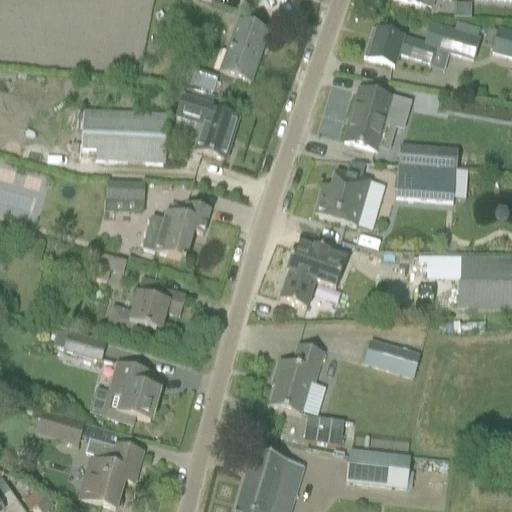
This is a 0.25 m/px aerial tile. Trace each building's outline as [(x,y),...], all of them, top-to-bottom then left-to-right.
[(450,0),(388,0),(431,13),(434,0),(438,0),(450,3),(450,0)] [(267,35),(248,28),(236,24),(217,76),(249,87),(267,35)] [(455,26),(453,35),(476,42),(478,33),(455,26)] [(367,44),(362,62),(386,69),(392,71),(396,58),(398,59),(429,68),(433,53),(443,56),(448,57),(471,64),(478,42),(476,42),(453,35),(428,27),(422,48),(394,40),(375,34),(375,36),(374,37),(372,45),(367,44)] [(511,37),(497,33),(490,55),(511,62),(511,37)] [(0,86),(0,159),(20,165),(27,142),(15,138),(21,117),(44,124),(51,101),(0,86)] [(358,93),(343,146),(362,152),(376,156),(376,153),(383,129),(399,133),(406,107),(377,99),(358,93)] [(236,123),(217,117),(219,113),(182,102),(177,120),(203,128),(195,155),(223,164),(236,123)] [(165,119),(145,118),(81,115),(79,164),(163,168),(165,119)] [(456,154),(437,153),(399,149),(397,170),(407,170),(419,172),(454,174),(456,154)] [(419,172),(407,170),(397,170),(394,201),(451,206),(454,174),(419,172)] [(370,186),(353,181),(334,175),(329,191),(322,189),(313,219),(356,231),(370,186)] [(143,206),(144,187),(106,186),(105,204),(143,206)] [(202,239),(209,214),(185,207),(183,215),(166,211),(162,224),(150,221),(141,253),(180,264),(179,267),(183,269),(192,236),(202,239)] [(293,254),(285,277),(287,278),(314,287),(334,294),(344,264),(326,257),(327,256),(313,252),(312,253),(298,248),(295,254),(293,254)] [(106,285),(113,260),(99,256),(92,280),(106,285)] [(511,260),(458,259),(457,312),(511,313),(511,260)] [(287,278),(278,304),(305,314),(314,287),(287,278)] [(156,293),(158,287),(141,282),(137,295),(136,295),(130,315),(112,309),(105,332),(142,342),(144,332),(159,336),(164,317),(178,320),(184,301),(156,293)] [(98,366),(104,345),(66,334),(66,337),(56,335),(52,350),(61,353),(60,355),(98,366)] [(419,357),(417,357),(368,342),(361,367),(412,383),(419,357)] [(277,383),(268,410),(288,416),(298,419),(299,414),(315,419),(324,392),(314,388),(324,358),(316,355),(297,349),(291,369),(278,365),(273,382),(277,383)] [(153,378),(136,374),(116,368),(101,420),(131,429),(133,421),(149,426),(157,395),(149,392),(153,378)] [(77,442),(82,427),(43,416),(37,437),(56,443),(58,437),(77,442)] [(301,421),(300,446),(336,448),(337,423),(301,421)] [(115,449),(114,451),(89,444),(85,458),(92,460),(79,504),(109,511),(114,511),(122,484),(131,486),(140,456),(115,449)] [(404,493),(408,460),(348,453),(344,487),(404,493)] [(251,456),(234,511),(271,511),(285,466),(270,461),(251,456)] [(0,511),(20,511),(8,494),(0,499),(0,511)] [(35,495),(23,505),(28,511),(41,503),(35,495)] [(39,511),(46,511),(54,506),(48,498),(36,508),(39,511)]
